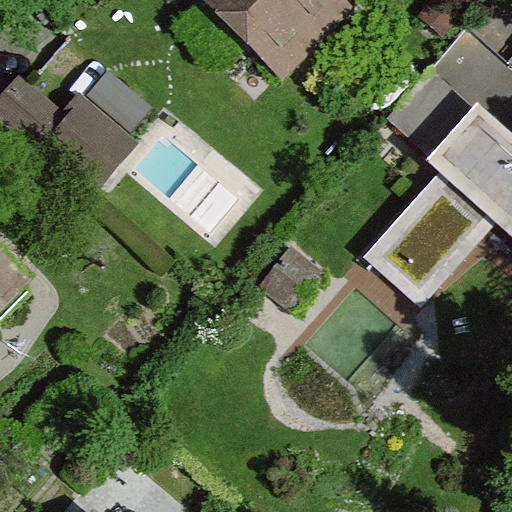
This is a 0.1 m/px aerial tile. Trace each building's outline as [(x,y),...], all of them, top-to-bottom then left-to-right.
[(331,0),(209,0),(288,74),(347,15),(331,0)] [(450,0),(438,0),(424,16),(447,35),(467,13),(450,0)] [(437,163),(480,115),(434,75),(391,123),(437,163)] [(21,84),(0,108),(0,113),(54,159),(60,151),(92,179),(125,141),(86,108),(71,126),(21,84)] [(497,216),(511,228),(511,142),(480,115),(437,163),(454,178),(395,245),(437,283),(497,216)] [(48,165),(0,124),(0,170),(25,192),(48,165)] [(320,277),(293,256),(269,289),(296,310),(320,277)] [(0,307),(24,283),(0,259),(0,307)]
